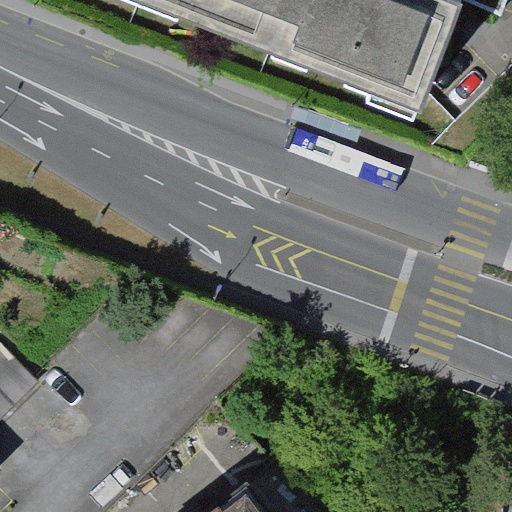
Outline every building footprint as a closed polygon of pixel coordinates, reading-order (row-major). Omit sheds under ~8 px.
[(117,0),(417,115),(454,19),(404,0),(117,0)] [(511,0),(404,0),(454,19),(461,1),(509,20),(511,9),(511,0)] [(362,132),(295,109),(292,118),(358,141),(362,132)] [(0,484),(17,467),(15,464),(0,450),(0,484)] [(327,511),(278,466),(249,484),(269,511),(327,511)] [(269,511),(249,484),(245,479),(202,511),(269,511)]
